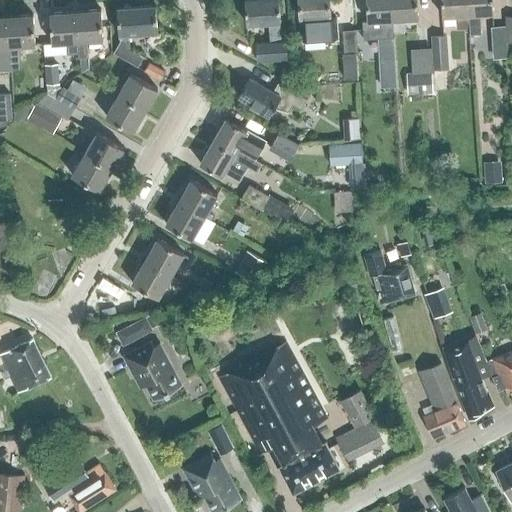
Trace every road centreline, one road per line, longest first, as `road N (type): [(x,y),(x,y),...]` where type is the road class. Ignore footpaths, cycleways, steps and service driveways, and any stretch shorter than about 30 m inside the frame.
road 1 (residential): [(57,326),(189,95),(192,0)]
road 2 (residential): [(161,511),(57,326)]
road 3 (residential): [(511,420),(339,511)]
